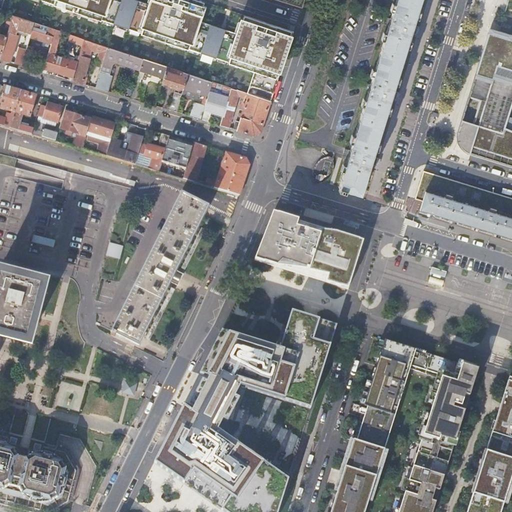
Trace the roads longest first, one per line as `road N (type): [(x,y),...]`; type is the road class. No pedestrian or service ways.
road 1 (tertiary): [(107,511),(261,186)]
road 2 (residential): [(511,364),(363,321),(302,511)]
road 3 (residential): [(0,72),(270,152)]
road 4 (residential): [(413,154),(460,0)]
road 5 (tertiary): [(270,152),(312,21)]
road 6 (residential): [(390,225),(511,263)]
road 7 (residential): [(377,222),(261,186)]
